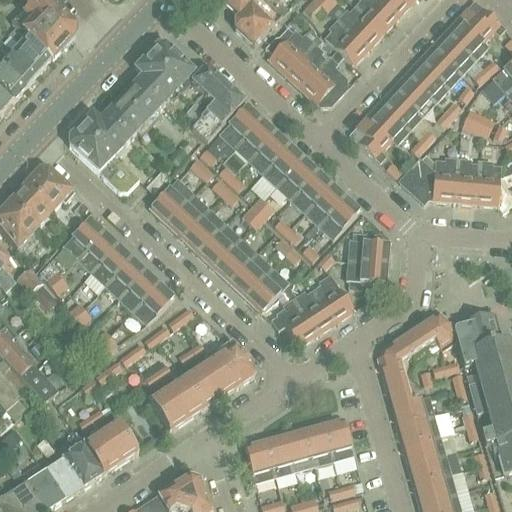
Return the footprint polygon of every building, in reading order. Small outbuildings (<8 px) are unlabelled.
[(22,17),(11,26),(15,31),(16,32),(51,66),(63,52),(66,49),(74,40),(74,32),(50,3),(47,0),(42,0),(31,10),(23,17),(22,17)] [(266,5),(260,0),(215,0),(238,22),(250,8),(258,16),(264,9),(266,7),(265,6),(266,5)] [(328,0),(316,0),(314,3),(313,4),(319,10),(327,17),(336,7),(328,0)] [(360,6),(355,12),(383,38),(398,23),(373,0),(361,0),(358,3),(360,6)] [(373,0),(398,23),(412,7),(404,0),(373,0)] [(319,10),(313,4),(304,13),(311,19),(319,10)] [(466,13),(458,21),(485,46),(494,37),(498,40),(504,34),(473,6),(467,13),(466,13)] [(234,33),(252,51),(279,23),(270,14),(264,9),(258,16),(250,8),(238,22),(234,25),(234,33)] [(275,9),(270,14),(279,23),(281,22),(287,14),(282,9),(275,9)] [(346,17),(338,25),(368,54),(383,38),(355,12),(348,19),(346,17)] [(458,21),(445,36),(475,65),(487,52),(483,48),(485,46),(458,21)] [(336,55),(329,63),(332,67),(335,70),(343,62),(353,70),(368,54),(338,25),(329,35),(331,37),(325,44),(336,55)] [(15,31),(8,38),(19,48),(12,56),(38,79),(50,67),(51,66),(16,32),(15,31)] [(279,53),(268,65),(284,80),(318,43),(316,41),(310,47),(304,41),(301,44),(294,37),(293,38),(287,32),(278,42),(275,42),(271,46),(279,53)] [(445,36),(431,51),(461,79),(475,65),(445,36)] [(322,58),(316,52),(322,46),(318,43),(284,80),(303,98),(332,67),(329,63),(326,66),(319,60),(322,58)] [(0,70),(26,93),(37,81),(38,79),(12,56),(2,46),(0,44),(0,70)] [(156,50),(145,63),(178,94),(194,78),(165,50),(156,50)] [(431,51),(417,66),(448,94),(461,79),(431,51)] [(141,82),(136,87),(162,111),(178,94),(145,63),(136,71),(136,77),(141,82)] [(498,73),(492,65),(484,72),(491,79),(498,73)] [(417,66),(403,80),(434,109),(448,94),(417,66)] [(336,70),(335,70),(332,67),(303,98),(316,111),(317,109),(320,112),(330,112),(346,95),(346,85),(333,73),(336,70)] [(511,67),(492,84),(505,99),(511,93),(511,67)] [(0,94),(13,107),(24,95),(26,93),(0,70),(0,94)] [(478,90),(491,79),(484,72),(472,82),(478,90)] [(196,92),(202,98),(210,105),(213,109),(228,93),(210,77),(201,77),(191,88),(196,92)] [(403,80),(389,95),(420,124),(434,109),(403,80)] [(136,87),(120,104),(146,128),(162,111),(136,87)] [(457,103),(464,108),(473,97),(465,91),(457,103)] [(228,93),(213,109),(210,105),(207,109),(210,112),(191,133),(206,147),(243,108),(228,93)] [(0,123),(1,122),(3,120),(4,120),(5,120),(6,120),(11,114),(11,113),(11,112),(10,110),(11,110),(13,108),(13,107),(0,94),(0,123)] [(389,95),(376,110),(406,139),(420,124),(389,95)] [(120,104),(104,120),(130,145),(146,128),(120,104)] [(461,115),(460,114),(453,107),(443,118),(450,125),(461,115)] [(197,114),(193,109),(185,118),(189,123),(197,114)] [(218,140),(219,141),(233,153),(261,123),(245,110),(218,140)] [(376,110),(362,125),(388,150),(391,146),(395,150),(406,139),(376,110)] [(469,115),(465,124),(477,129),(481,121),(469,115)] [(442,133),(450,125),(443,118),(435,126),(442,133)] [(91,119),(80,131),(114,162),(130,145),(104,120),(99,126),(91,119)] [(493,126),(481,121),(477,129),(489,135),(493,126)] [(234,179),(247,166),(275,136),(261,123),(233,153),(234,155),(222,168),(234,179)] [(461,132),(473,138),(477,129),(465,124),(461,132)] [(347,140),(378,168),(384,162),(380,158),(388,150),(362,125),(347,140)] [(477,129),(473,138),(485,143),(489,135),(477,129)] [(501,147),(507,135),(497,130),(492,143),(501,147)] [(68,151),(79,161),(118,198),(125,198),(138,185),(114,162),(80,131),(68,143),(68,151)] [(423,154),(434,142),(427,135),(416,148),(423,154)] [(247,166),(261,179),(288,150),(275,136),(247,166)] [(511,157),(511,145),(503,150),(508,159),(511,157)] [(416,161),(423,154),(416,148),(409,155),(416,161)] [(183,164),(188,158),(179,150),(174,155),(183,164)] [(261,179),(275,192),(302,163),(288,150),(261,179)] [(216,163),(206,155),(205,154),(199,162),(209,171),(216,163)] [(178,169),(183,164),(174,155),(169,161),(178,169)] [(419,165),(399,187),(423,209),(427,205),(431,205),(434,167),(425,159),(419,166),(419,165)] [(275,192),(289,205),(316,176),(302,163),(275,192)] [(431,205),(450,207),(454,207),(457,165),(444,164),(444,168),(434,167),(431,205)] [(205,187),(212,180),(196,165),(189,173),(205,187)] [(454,207),(474,209),(477,209),(480,167),(478,167),(477,171),(469,170),(469,166),(457,165),(454,207)] [(385,175),(395,184),(402,177),(392,167),(385,175)] [(477,209),(497,210),(499,184),(498,184),(499,173),(490,172),(491,168),(480,167),(477,209)] [(218,179),(227,187),(234,180),(225,171),(218,179)] [(74,199),(63,189),(62,190),(53,181),(54,180),(47,175),(44,175),(39,175),(24,191),(26,193),(51,217),(61,207),(64,209),(74,199)] [(145,192),(153,199),(168,182),(161,175),(145,192)] [(289,205),(303,218),(330,189),(316,176),(289,205)] [(227,187),(237,197),(244,190),(240,186),(242,183),(236,178),(234,180),(227,187)] [(501,218),(511,211),(511,179),(499,184),(497,210),(501,218)] [(228,195),(217,185),(211,192),(221,202),(228,195)] [(176,186),(149,214),(166,229),(193,201),(176,186)] [(303,218),(317,231),(344,202),(330,189),(303,218)] [(18,198),(8,209),(10,211),(35,235),(51,217),(26,193),(24,191),(24,192),(24,193),(19,199),(18,198)] [(237,203),(228,195),(221,202),(230,211),(237,203)] [(166,229),(181,244),(208,215),(193,201),(166,229)] [(331,245),(359,215),(344,202),(317,231),(331,245)] [(259,203),(250,212),(257,219),(266,209),(259,203)] [(75,214),(82,220),(88,213),(81,207),(75,214)] [(2,215),(0,217),(0,235),(16,255),(35,235),(10,211),(8,209),(9,210),(3,216),(2,215)] [(264,225),(266,224),(273,216),(266,209),(257,219),(264,225)] [(241,222),(248,229),(257,219),(250,212),(241,222)] [(181,244),(197,258),(224,230),(208,215),(181,244)] [(255,235),(262,228),(264,225),(257,219),(248,229),(255,235)] [(77,265),(103,237),(89,224),(63,252),(77,265)] [(280,224),(274,231),(283,240),(289,233),(280,224)] [(68,234),(62,228),(57,233),(63,239),(68,234)] [(197,258),(213,273),(240,245),(224,230),(197,258)] [(311,231),(304,239),(307,242),(315,234),(311,231)] [(300,242),(289,233),(283,240),(293,250),(300,242)] [(90,278),(117,250),(107,241),(103,237),(77,265),(90,278)] [(352,238),(351,247),(349,246),(347,266),(387,269),(389,250),(364,248),(364,239),(352,238)] [(280,244),(274,251),(277,254),(284,261),(290,254),(280,244)] [(213,273),(228,288),(255,259),(240,245),(213,273)] [(104,291),(131,263),(117,250),(90,278),(84,285),(97,298),(104,291)] [(311,267),(318,259),(308,250),(302,257),(311,267)] [(15,270),(0,252),(0,279),(1,280),(2,277),(6,280),(15,270)] [(299,262),(290,254),(284,261),(293,269),(299,262)] [(326,258),(321,263),(329,270),(333,265),(326,258)] [(271,274),(264,268),(255,259),(228,288),(244,302),(271,274)] [(117,304),(145,276),(134,267),(131,263),(104,291),(117,304)] [(321,263),(317,268),(324,275),(329,270),(321,263)] [(35,276),(43,269),(41,266),(30,267),(30,271),(35,276)] [(360,295),(360,287),(385,289),(387,269),(347,266),(345,285),(348,286),(347,294),(360,295)] [(30,300),(43,290),(30,273),(17,283),(30,300)] [(260,318),(281,295),(287,289),(271,274),(244,302),(260,318)] [(45,284),(51,292),(62,284),(56,276),(45,284)] [(131,317),(158,289),(155,286),(145,276),(117,304),(131,317)] [(0,301),(8,311),(0,300),(0,287),(2,286),(4,289),(9,285),(6,280),(2,277),(1,280),(0,279),(0,301)] [(320,291),(313,296),(334,329),(353,316),(330,281),(318,288),(320,291)] [(56,300),(67,292),(62,284),(51,292),(56,300)] [(151,325),(173,303),(158,289),(131,317),(145,330),(151,325)] [(296,302),(287,290),(282,296),(289,307),(292,304),(293,305),(296,303),(296,302)] [(303,298),(296,303),(293,305),(315,340),(334,329),(313,296),(305,301),(303,298)] [(0,328),(13,343),(17,340),(26,333),(8,311),(0,301),(0,328)] [(277,336),(284,331),(297,352),(315,340),(293,305),(289,307),(282,312),(284,315),(276,320),(277,321),(270,326),(277,336)] [(68,317),(74,325),(85,316),(79,308),(68,317)] [(183,328),(193,320),(188,313),(178,321),(183,328)] [(90,323),(85,316),(74,325),(79,332),(90,323)] [(433,320),(409,336),(420,353),(434,344),(440,353),(441,356),(456,346),(452,331),(448,318),(443,321),(438,317),(433,320)] [(452,331),(456,346),(463,373),(473,370),(477,387),(467,390),(476,419),(486,417),(491,435),(480,438),(484,450),(490,448),(495,447),(501,468),(504,479),(511,476),(511,359),(508,345),(499,347),(492,319),(463,328),(462,328),(462,329),(461,329),(461,330),(461,331),(461,332),(462,332),(455,334),(455,333),(454,333),(454,332),(454,331),(453,331),(452,331)] [(173,335),(183,328),(178,321),(167,328),(173,335)] [(10,346),(13,343),(0,328),(0,360),(20,381),(44,408),(58,397),(36,374),(32,370),(10,346)] [(164,331),(153,338),(159,346),(169,338),(164,331)] [(105,335),(94,343),(100,352),(111,344),(105,335)] [(409,336),(380,355),(399,367),(420,353),(409,336)] [(143,346),(144,346),(149,354),(159,346),(153,338),(143,346)] [(116,351),(111,344),(100,352),(106,359),(116,351)] [(200,347),(188,354),(194,363),(205,356),(200,347)] [(237,351),(232,347),(228,349),(229,355),(221,360),(241,390),(254,381),(248,363),(235,352),(237,351)] [(140,349),(130,356),(135,364),(145,356),(140,349)] [(177,362),(183,370),(194,363),(188,354),(177,362)] [(380,355),(377,364),(384,390),(404,385),(399,367),(380,355)] [(130,356),(119,364),(125,372),(135,364),(130,356)] [(241,390),(221,360),(203,372),(187,382),(206,412),(241,390)] [(456,366),(444,370),(446,379),(459,376),(456,366)] [(115,367),(105,374),(111,382),(121,375),(115,367)] [(166,370),(155,377),(160,385),(171,378),(166,370)] [(444,370),(431,373),(434,382),(446,379),(444,370)] [(95,381),(95,382),(101,390),(111,382),(105,374),(95,381)] [(433,389),(432,388),(429,376),(419,379),(423,392),(433,389)] [(144,383),(149,392),(160,385),(155,377),(144,383)] [(450,382),(454,395),(464,392),(460,380),(450,382)] [(206,412),(187,382),(156,403),(149,407),(169,437),(170,436),(206,412)] [(0,384),(0,411),(4,417),(18,404),(0,384)] [(97,393),(91,385),(80,392),(86,400),(97,393)] [(404,385),(384,390),(388,403),(390,412),(410,406),(407,398),(404,385)] [(457,407),(466,404),(467,404),(464,392),(454,395),(457,407)] [(410,406),(390,412),(392,416),(396,431),(433,421),(428,402),(428,401),(410,406)] [(99,414),(88,420),(94,429),(104,422),(99,414)] [(461,421),(465,434),(475,431),(471,419),(461,421)] [(78,427),(83,436),(94,429),(88,420),(78,427)] [(433,421),(396,431),(397,437),(401,451),(439,441),(435,426),(433,421)] [(353,461),(343,423),(322,429),(332,467),(353,461)] [(100,439),(83,450),(103,480),(137,458),(137,457),(138,457),(118,427),(100,439)] [(332,467),(322,429),(303,434),(313,472),(332,467)] [(468,446),(477,444),(478,443),(475,431),(465,434),(468,446)] [(19,441),(14,434),(2,443),(7,450),(19,441)] [(313,472),(303,434),(283,439),(294,477),(313,472)] [(294,477),(283,439),(264,445),(274,483),(294,477)] [(439,441),(401,451),(403,456),(407,470),(444,460),(440,446),(439,441)] [(33,451),(43,465),(55,456),(44,443),(33,451)] [(274,483),(264,445),(244,450),(254,488),(274,483)] [(61,465),(62,467),(70,477),(81,493),(102,479),(83,450),(61,465)] [(472,460),(476,473),(485,470),(482,458),(472,460)] [(444,460),(407,470),(409,477),(412,490),(450,479),(446,466),(444,460)] [(350,463),(355,483),(366,480),(361,461),(350,463)] [(62,467),(44,478),(63,505),(81,493),(70,477),(62,467)] [(22,481),(13,469),(7,474),(15,487),(22,481)] [(479,485),(488,482),(489,482),(485,470),(476,473),(479,485)] [(44,478),(26,489),(41,511),(52,511),(63,505),(44,478)] [(450,479),(412,490),(415,498),(418,509),(455,499),(452,488),(450,479)] [(209,511),(200,484),(189,480),(139,511),(209,511)] [(268,500),(306,495),(304,483),(267,488),(268,500)] [(352,488),(355,497),(363,495),(360,486),(352,488)] [(354,498),(354,496),(352,488),(339,492),(342,501),(354,498)] [(41,511),(26,489),(8,500),(16,511),(41,511)] [(330,505),(342,501),(339,492),(327,495),(330,505)] [(483,499),(487,511),(496,508),(493,496),(483,499)] [(455,499),(418,509),(418,511),(458,511),(459,511),(455,499)] [(16,511),(8,500),(0,504),(0,511),(16,511)] [(314,502),(301,506),(303,511),(311,511),(316,511),(314,502)] [(355,511),(358,511),(355,503),(355,502),(343,505),(345,511),(355,511)]
